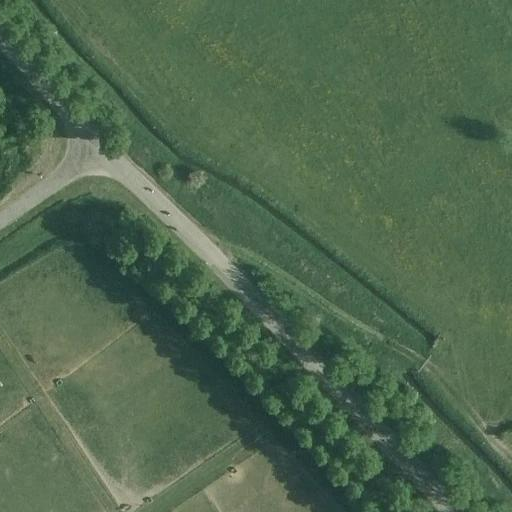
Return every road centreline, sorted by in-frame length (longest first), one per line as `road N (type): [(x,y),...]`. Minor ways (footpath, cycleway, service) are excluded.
road 1 (unclassified): [(455,511),(97,144)]
road 2 (unclassified): [(97,144),(0,39)]
road 3 (unclassified): [(0,216),(97,144)]
